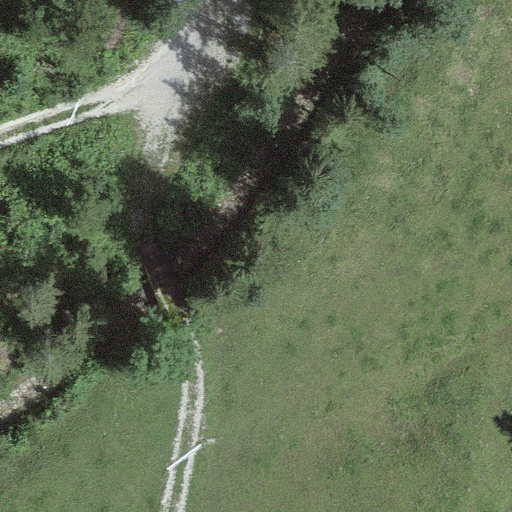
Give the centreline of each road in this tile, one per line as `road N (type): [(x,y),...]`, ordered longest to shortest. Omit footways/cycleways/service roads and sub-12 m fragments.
road 1 (track): [(173,511),(193,364),(141,210),(182,56)]
road 2 (track): [(182,56),(104,100),(0,135)]
